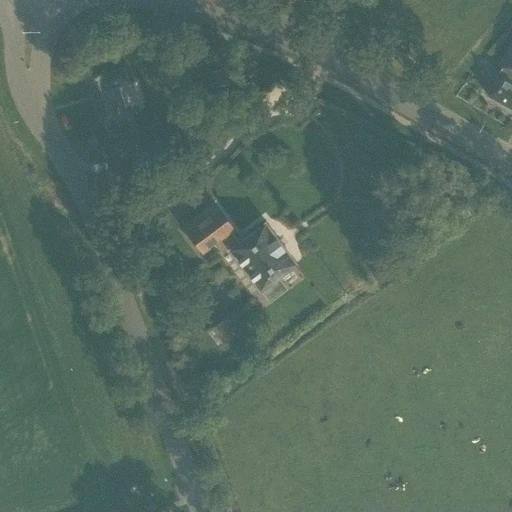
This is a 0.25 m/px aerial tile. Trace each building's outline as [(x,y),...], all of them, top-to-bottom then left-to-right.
[(511,45),(500,67),(502,68),(487,95),(511,109),(511,45)] [(129,84),(124,68),(107,73),(87,79),(99,120),(107,118),(110,125),(106,127),(109,138),(133,131),(119,87),(129,84)] [(119,143),(125,158),(159,145),(153,130),(119,143)] [(277,279),(297,264),(266,223),(240,243),(230,230),(232,228),(216,206),(186,228),(203,250),(223,235),(233,248),(230,250),(261,291),(263,289),(271,299),(285,288),(277,279)] [(224,319),(213,328),(224,342),(235,334),(224,319)]
